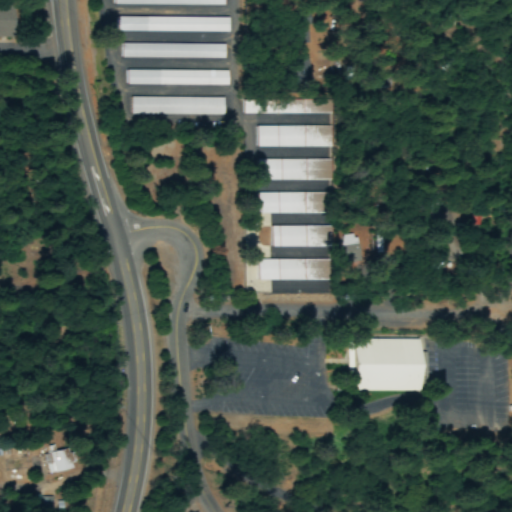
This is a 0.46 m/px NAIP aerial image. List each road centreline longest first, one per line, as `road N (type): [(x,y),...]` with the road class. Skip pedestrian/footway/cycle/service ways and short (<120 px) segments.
road 1 (secondary): [(128,511),(143,428),(142,335),(86,121),(67,0)]
road 2 (residential): [(217,511),(197,467),(182,381),(181,307),(198,253),(188,235),(169,227),(121,234)]
road 3 (residential): [(181,307),(511,309)]
road 4 (residential): [(415,124),(354,110),(378,220),(429,216),(415,124)]
road 5 (residential): [(354,110),(142,138),(90,134)]
